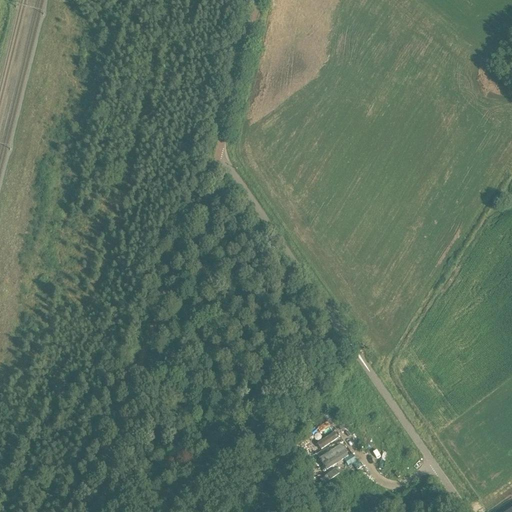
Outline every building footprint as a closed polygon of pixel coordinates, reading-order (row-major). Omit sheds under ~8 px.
[(318,453),(338,439),(334,433),(314,447),(318,453)] [(303,439),(306,444),(314,439),(311,434),(303,439)] [(319,456),(327,469),(349,456),(342,443),(319,456)] [(327,475),(330,479),(339,474),(336,469),(327,475)] [(511,499),(511,498),(511,497),(492,511),(490,511),(511,511),(505,503),(511,499)]
